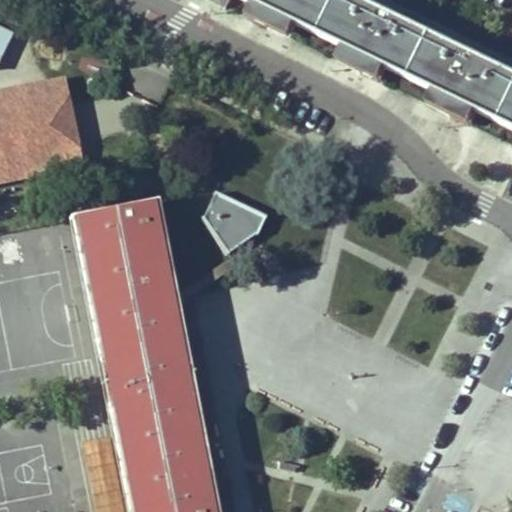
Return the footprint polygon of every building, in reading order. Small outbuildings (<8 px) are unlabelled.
[(511,74),(359,0),(246,0),(511,129),(511,74)] [(283,35),(288,25),(252,7),(247,16),(283,35)] [(0,53),(10,30),(0,25),(0,53)] [(62,75),(0,86),(0,182),(79,168),(62,75)] [(266,217),(215,194),(203,221),(226,255),(254,235),(257,237),(266,217)] [(213,511),(173,310),(171,299),(153,204),(119,211),(146,350),(101,359),(112,413),(157,404),(178,511),(213,511)] [(101,359),(146,350),(119,211),(74,220),(101,359)] [(171,299),(173,310),(191,297),(235,266),(229,258),(196,282),(171,299)] [(178,511),(157,404),(112,413),(131,511),(178,511)]
